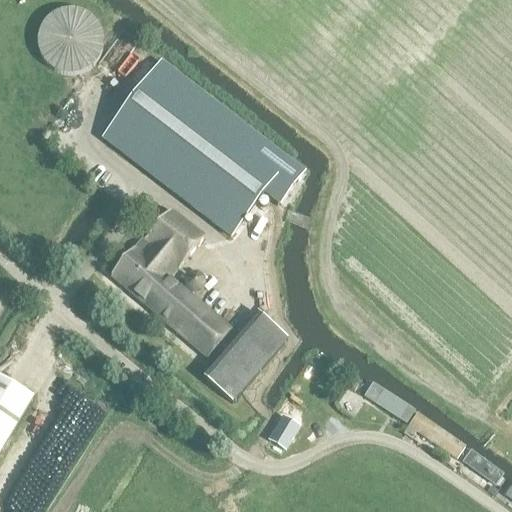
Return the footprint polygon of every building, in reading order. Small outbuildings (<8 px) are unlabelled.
[(96,45),(96,44),(95,38),(93,32),(90,27),(86,22),(82,18),(76,15),(69,13),(62,13),(56,14),(52,16),(46,19),(41,24),(38,28),(35,33),(34,39),(34,45),(34,50),(36,56),(39,61),(43,66),(47,70),(53,73),(59,75),(66,75),(71,75),(77,72),(83,69),(88,65),(91,60),(93,56),(95,50),(96,45)] [(104,141),(230,239),(272,185),(146,87),(104,141)] [(112,279),(207,361),(232,333),(170,279),(204,240),(170,211),(112,279)] [(288,341),(259,317),(203,381),(232,405),(288,341)] [(0,455),(33,400),(16,390),(0,381),(0,455)] [(282,418),(268,441),(286,453),(300,430),(282,418)]
